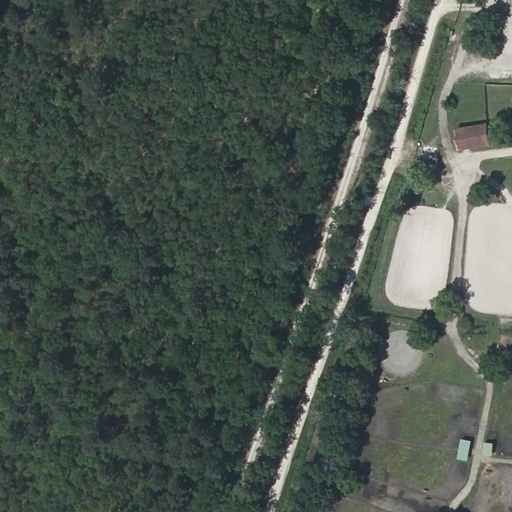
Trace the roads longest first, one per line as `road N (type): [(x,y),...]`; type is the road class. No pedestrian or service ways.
road 1 (track): [(400,0),(223,511)]
road 2 (track): [(267,511),(439,0)]
